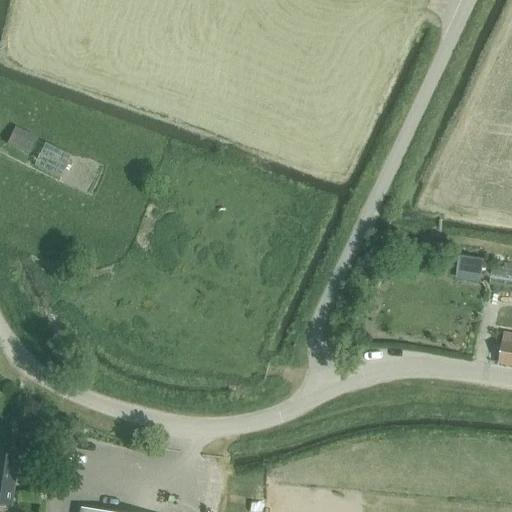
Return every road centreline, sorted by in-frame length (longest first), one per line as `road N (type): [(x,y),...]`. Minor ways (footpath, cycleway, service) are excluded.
road 1 (unclassified): [(329,388),(315,334),(466,0)]
road 2 (unclassified): [(0,332),(37,375),(71,394),(176,425),(270,420),(329,388)]
road 3 (unclassified): [(329,388),(444,369),(511,378)]
